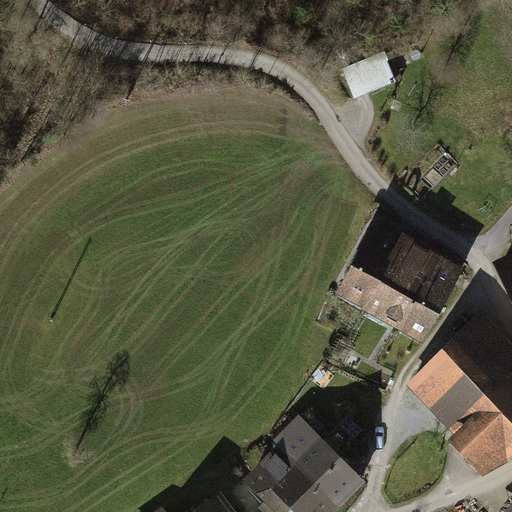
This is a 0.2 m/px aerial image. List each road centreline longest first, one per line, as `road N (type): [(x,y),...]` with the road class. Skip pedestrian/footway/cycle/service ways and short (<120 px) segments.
road 1 (unclassified): [(511,310),(483,252),(400,206),(294,78),(253,58),(111,56),(44,0)]
road 2 (track): [(368,511),(405,372),(475,283),(483,252),(511,219)]
